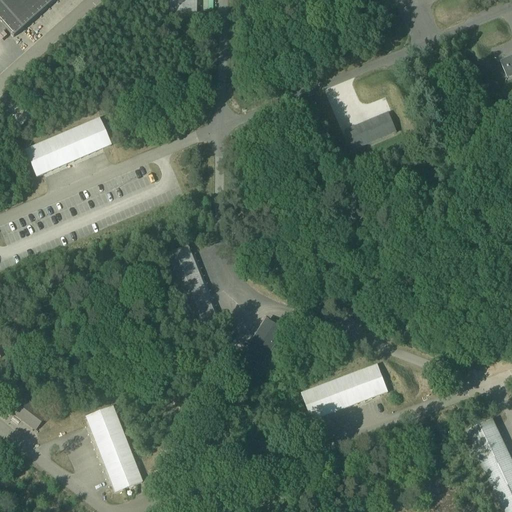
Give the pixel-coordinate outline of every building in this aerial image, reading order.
[(0,0),(0,36),(3,34),(6,31),(13,39),(15,37),(56,0),(0,0)] [(196,16),(196,0),(166,0),(166,15),(196,16)] [(511,57),(500,63),(507,80),(511,77),(511,57)] [(19,103),(3,118),(16,132),(32,118),(19,103)] [(388,114),(344,132),(353,152),(397,134),(388,114)] [(35,180),(110,148),(99,121),(24,152),(35,180)] [(217,324),(187,248),(159,259),(189,335),(217,324)] [(361,325),(364,318),(344,309),(341,317),(361,325)] [(243,357),(262,368),(285,332),(266,320),(243,357)] [(312,424),(388,395),(378,367),(301,396),(312,424)] [(35,433),(47,418),(20,397),(8,413),(35,433)] [(112,408),(85,419),(114,495),(131,488),(142,484),(112,408)] [(466,434),(492,488),(503,511),(511,511),(511,461),(493,422),(466,434)]
